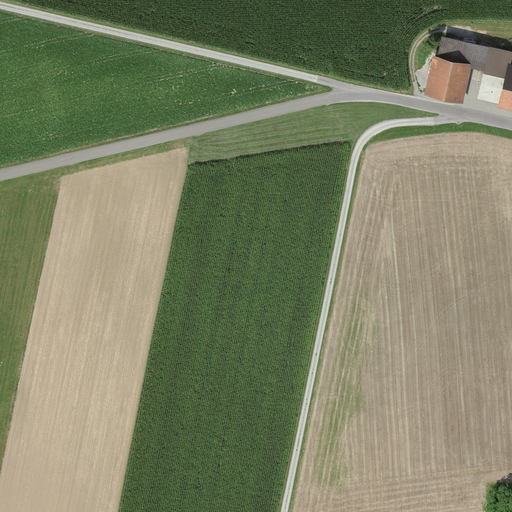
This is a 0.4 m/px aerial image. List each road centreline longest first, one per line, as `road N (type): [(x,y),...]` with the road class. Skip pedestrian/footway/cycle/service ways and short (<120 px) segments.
road 1 (unclassified): [(0,177),(356,90),(511,126)]
road 2 (track): [(464,116),(394,126),(360,149),(286,511)]
road 3 (track): [(356,90),(0,6)]
